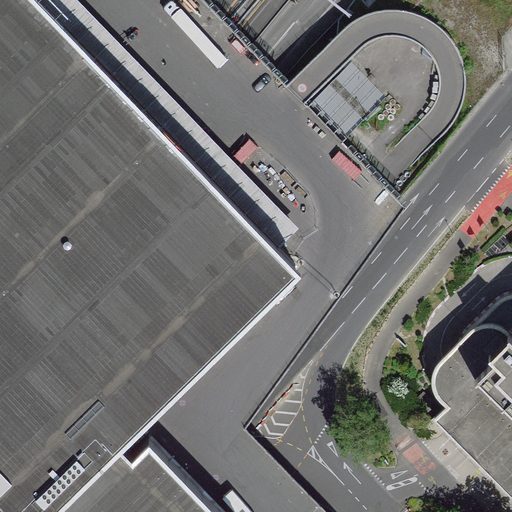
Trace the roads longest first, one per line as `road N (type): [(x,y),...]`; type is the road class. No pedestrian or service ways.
road 1 (primary): [(146,511),(511,113)]
road 2 (motorway): [(0,353),(289,0)]
road 3 (motorway): [(214,0),(0,259)]
